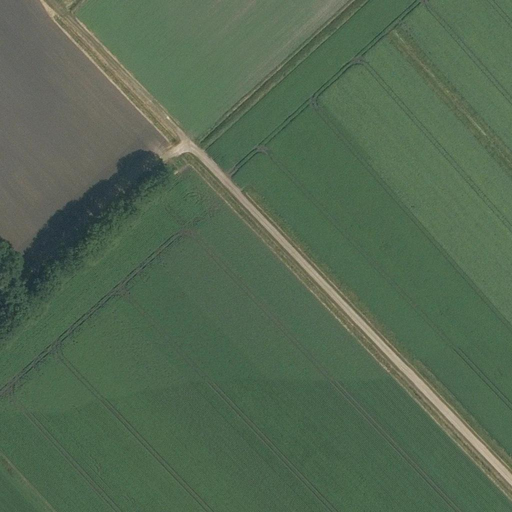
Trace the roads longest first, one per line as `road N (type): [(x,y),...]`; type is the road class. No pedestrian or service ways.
road 1 (track): [(0,308),(168,152),(188,143),(511,481)]
road 2 (track): [(188,143),(51,0)]
